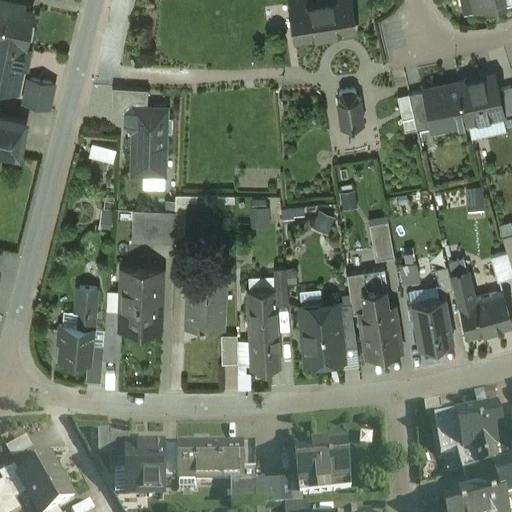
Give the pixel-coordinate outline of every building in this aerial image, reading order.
[(25,5),(0,0),(0,43),(21,47),(25,48),(32,14),(24,12),(25,5)] [(350,0),(333,0),(310,4),(309,0),(291,0),(292,6),(291,7),(297,41),(355,31),(350,0)] [(511,0),(473,0),(476,11),(511,2),(511,0)] [(21,47),(0,43),(0,87),(16,91),(21,70),(24,69),(25,62),(29,60),(30,52),(28,48),(25,48),(21,47)] [(495,73),(460,80),(468,118),(469,122),(503,114),(504,114),(499,88),(495,73)] [(54,82),(28,77),(23,103),(49,108),(54,82)] [(460,80),(423,89),(423,92),(431,126),(432,129),(434,129),(432,121),(444,118),(445,123),(468,118),(460,80)] [(511,85),(499,88),(504,114),(503,114),(505,124),(511,122),(511,85)] [(148,89),(113,87),(112,113),(127,113),(127,112),(146,113),(146,106),(147,106),(148,89)] [(353,88),(343,90),(340,93),(342,100),(337,101),(342,126),(366,121),(361,97),(357,97),(356,91),(353,88)] [(423,92),(411,94),(418,128),(431,126),(423,92)] [(146,106),(146,113),(127,112),(127,113),(127,124),(133,130),(132,173),(165,174),(167,107),(147,106),(146,106)] [(0,151),(18,155),(25,121),(0,116),(0,151)] [(92,140),(89,154),(114,160),(117,146),(92,140)] [(469,208),(487,206),(484,183),(467,185),(469,208)] [(355,188),(341,191),(345,207),(358,204),(355,188)] [(269,208),(252,208),(252,222),(269,222),(269,208)] [(176,211),(147,209),(146,236),(175,237),(176,211)] [(388,220),(369,224),(376,260),(395,256),(388,220)] [(511,234),(503,237),(507,252),(511,268),(511,234)] [(186,239),(175,238),(174,277),(189,278),(189,277),(191,277),(191,258),(186,239)] [(511,268),(507,252),(490,257),(497,281),(511,276),(511,268)] [(417,263),(402,266),(405,284),(421,281),(417,263)] [(464,264),(450,267),(452,276),(466,272),(464,264)] [(286,267),(274,268),(275,290),(276,303),(288,303),(286,267)] [(163,269),(123,268),(122,294),(121,322),(161,324),(163,269)] [(385,268),(347,274),(351,302),(352,313),(359,312),(359,311),(387,307),(384,290),(388,290),(385,268)] [(448,269),(437,272),(442,293),(453,291),(448,269)] [(466,272),(452,276),(469,338),(511,327),(502,292),(474,300),(466,272)] [(191,277),(189,277),(189,278),(187,324),(199,325),(199,327),(206,327),(206,325),(223,326),(225,279),(191,277)] [(97,288),(81,287),(78,327),(94,328),(97,288)] [(275,290),(247,292),(250,334),(279,332),(276,303),(275,290)] [(122,294),(108,293),(105,330),(122,331),(121,324),(121,322),(122,294)] [(445,298),(413,303),(421,348),(452,343),(445,298)] [(337,301),(299,306),(306,362),(344,357),(342,339),(337,304),(337,301)] [(351,302),(337,304),(342,339),(355,337),(352,313),(351,302)] [(387,307),(359,311),(359,312),(366,356),(401,351),(394,306),(387,307)] [(78,327),(60,325),(60,336),(62,336),(60,360),(91,363),(94,328),(78,327)] [(122,331),(105,330),(103,357),(120,359),(122,331)] [(279,332),(250,334),(252,368),(281,366),(279,332)] [(238,363),(237,334),(223,335),(223,363),(238,363)] [(446,408),(444,397),(421,401),(423,413),(446,408)] [(497,407),(476,411),(487,467),(511,460),(511,437),(511,438),(511,446),(505,448),(497,407)] [(476,411),(476,410),(454,414),(433,418),(436,431),(437,438),(437,442),(439,450),(440,456),(456,453),(462,474),(487,467),(476,411)] [(111,432),(99,432),(99,455),(110,455),(110,437),(111,437),(111,432)] [(111,437),(110,437),(110,455),(110,472),(128,472),(128,441),(128,437),(111,437)] [(32,449),(26,439),(6,450),(12,460),(32,449)] [(161,445),(136,445),(136,441),(128,441),(128,472),(128,496),(162,494),(162,481),(161,447),(161,445)] [(345,443),(295,448),(299,486),(308,485),(309,494),(350,490),(345,443)] [(243,445),(176,447),(177,481),(178,481),(178,477),(195,477),(195,480),(234,479),(244,479),(244,471),(243,445)] [(254,445),(243,445),(244,471),(255,470),(254,445)] [(176,447),(161,447),(162,481),(177,481),(176,447)] [(74,500),(50,458),(19,476),(18,476),(28,495),(37,511),(41,511),(53,505),(57,510),(74,500)] [(462,474),(464,481),(467,492),(467,493),(482,489),(488,511),(504,511),(501,501),(511,498),(511,460),(487,467),(462,474)] [(0,479),(2,483),(0,484),(0,511),(21,511),(16,502),(28,495),(18,476),(19,476),(14,467),(0,475),(0,479)] [(244,479),(234,479),(235,503),(256,502),(255,470),(244,471),(244,479)] [(293,480),(277,481),(278,504),(285,504),(294,503),(293,480)] [(277,481),(263,482),(265,505),(278,504),(277,481)] [(467,492),(442,499),(445,511),(488,511),(482,489),(467,493),(467,492)] [(294,503),(285,504),(285,511),(307,511),(307,503),(294,503)]
